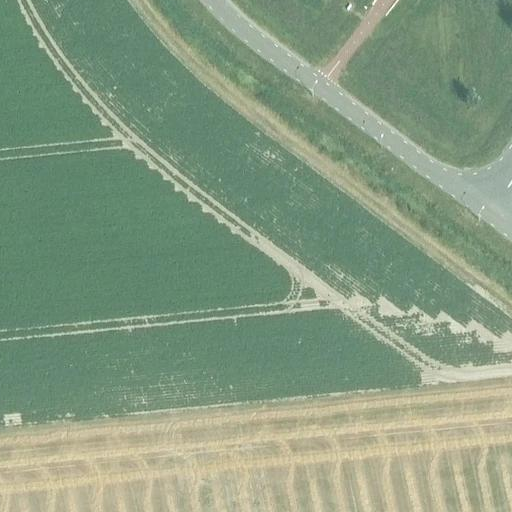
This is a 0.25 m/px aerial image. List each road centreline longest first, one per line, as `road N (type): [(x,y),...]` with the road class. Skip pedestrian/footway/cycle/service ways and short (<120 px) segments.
road 1 (tertiary): [(318,86),(491,209)]
road 2 (unclassified): [(212,0),(318,86)]
